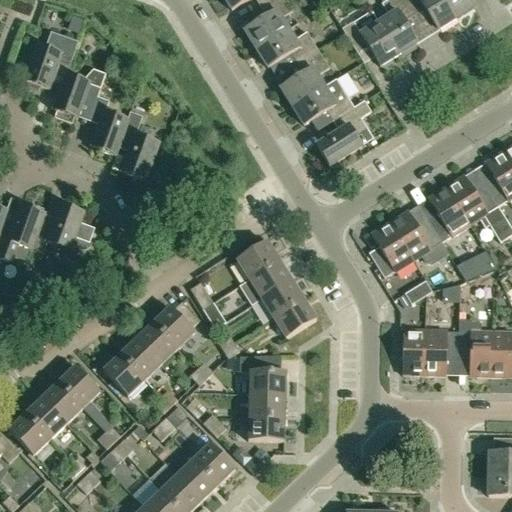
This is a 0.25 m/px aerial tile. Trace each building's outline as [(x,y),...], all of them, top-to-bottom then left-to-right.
[(255,0),(260,8),(273,0),(223,0),(231,12),(251,0),(255,0)] [(256,51),(288,31),(281,20),(293,13),(284,0),(273,0),(260,8),(267,18),(244,33),(256,51)] [(403,23),(413,16),(402,0),(391,0),(382,6),(389,18),(379,25),(398,57),(417,45),(403,23)] [(402,0),(413,16),(423,10),(437,32),(456,21),(443,0),(402,0)] [(443,0),(456,21),(475,9),(469,0),(443,0)] [(398,57),(379,25),(372,15),(354,26),(353,24),(342,31),(355,52),(366,46),(380,68),(398,57)] [(296,66),(318,53),(307,35),(294,42),(288,31),(256,51),(267,70),(290,56),(296,66)] [(75,51),(78,44),(51,34),(45,51),(38,48),(25,83),(27,84),(27,89),(38,93),(41,89),(48,92),(54,75),(66,79),(66,77),(76,51),(75,51)] [(292,109),(324,89),(317,78),(329,70),(318,53),(296,66),(303,76),(280,90),(292,109)] [(83,83),(66,77),(66,79),(53,113),(57,114),(55,120),(71,125),(73,120),(77,121),(83,104),(94,108),(97,99),(105,77),(93,72),(83,83)] [(354,110),(343,92),(336,81),(324,89),(292,109),(304,127),(326,113),(332,123),(354,110)] [(109,103),(97,99),(94,108),(88,123),(100,127),(92,150),(115,158),(118,150),(128,123),(127,123),(105,115),(109,103)] [(354,110),(332,123),(339,134),(316,148),(329,169),(361,149),(355,138),(367,131),(361,121),(371,114),(364,103),(354,110)] [(128,123),(118,150),(129,154),(122,175),(145,184),(158,146),(135,138),(142,119),(130,114),(127,123),(128,123)] [(511,147),(502,154),(511,169),(511,147)] [(508,204),(511,201),(511,169),(502,154),(484,165),(495,182),(484,189),(497,210),(508,203),(508,204)] [(511,232),(497,210),(484,189),(474,195),(464,178),(445,190),(470,228),(479,222),(483,228),(487,225),(500,245),(511,237),(511,232)] [(452,240),(470,228),(445,190),(427,201),(438,218),(428,224),(441,245),(451,239),(452,240)] [(31,252),(44,216),(42,216),(43,211),(30,207),(28,211),(21,208),(17,219),(5,215),(0,230),(0,260),(10,264),(13,255),(28,260),(29,258),(31,252)] [(55,220),(44,216),(31,252),(29,258),(41,262),(47,245),(70,253),(73,245),(83,249),(84,249),(85,249),(86,248),(87,247),(88,246),(88,245),(89,245),(94,231),(79,226),(83,216),(60,207),(55,220)] [(441,245),(428,224),(417,231),(407,214),(389,225),(413,264),(419,260),(423,267),(428,268),(448,256),(441,245)] [(395,275),(413,264),(389,225),(371,237),(381,253),(371,260),(384,281),(394,274),(395,275)] [(249,283),(279,264),(267,244),(236,263),(249,283)] [(456,268),(465,282),(495,270),(484,253),(456,268)] [(252,308),(261,302),(291,283),(279,264),(249,283),(240,288),(252,308)] [(273,322),(303,302),(291,283),(261,302),(273,322)] [(425,283),(404,296),(411,307),(432,294),(425,283)] [(200,285),(190,292),(202,312),(213,305),(200,285)] [(303,302),(273,322),(285,341),(316,322),(303,302)] [(153,326),(177,352),(194,335),(190,331),(199,323),(182,305),(173,313),(170,309),(153,326)] [(213,305),(202,312),(208,321),(219,315),(213,305)] [(23,314),(13,311),(9,321),(19,324),(23,314)] [(492,334),(481,334),(481,327),(476,322),(458,322),(458,335),(458,359),(470,359),(469,379),(491,380),(492,334)] [(161,367),(177,352),(153,326),(136,342),(161,367)] [(424,378),(425,333),(404,332),(402,378),(424,378)] [(458,359),(458,335),(446,334),(446,333),(425,333),(424,378),(445,379),(446,359),(458,359)] [(511,334),(492,334),(491,380),(511,380),(511,379),(511,334)] [(223,353),(234,346),(229,338),(218,345),(223,353)] [(145,383),(161,367),(136,342),(120,357),(145,383)] [(234,346),(223,353),(228,361),(239,354),(234,346)] [(128,399),(145,383),(120,357),(103,374),(128,399)] [(280,374),(281,359),(239,360),(239,375),(249,375),(249,397),(285,398),(285,374),(280,374)] [(197,372),(206,382),(213,375),(204,365),(197,372)] [(58,385),(83,411),(100,395),(75,369),(58,385)] [(199,388),(206,382),(197,372),(190,379),(199,388)] [(66,427),(83,411),(58,385),(42,401),(66,427)] [(161,400),(170,409),(177,403),(168,393),(161,400)] [(284,421),(285,398),(249,397),(248,420),(284,421)] [(163,416),(170,409),(161,400),(154,406),(163,416)] [(50,442),(66,427),(42,401),(25,417),(50,442)] [(33,459),(50,442),(25,417),(8,433),(33,459)] [(210,433),(219,424),(213,417),(203,426),(210,433)] [(284,444),(284,421),(248,420),(248,443),(284,444)] [(159,427),(168,437),(175,430),(166,421),(159,427)] [(219,424),(210,433),(216,440),(226,431),(219,424)] [(161,444),(168,437),(159,427),(152,434),(161,444)] [(148,437),(139,428),(134,433),(143,443),(148,437)] [(104,436),(113,446),(120,439),(111,429),(104,436)] [(106,452),(113,446),(104,436),(97,443),(106,452)] [(0,457),(9,466),(19,456),(1,438),(0,439),(0,457)] [(117,449),(126,459),(133,452),(124,443),(117,449)] [(193,462),(218,488),(235,472),(224,461),(212,448),(210,446),(193,462)] [(215,446),(212,448),(224,461),(227,458),(215,446)] [(119,466),(126,459),(117,449),(110,456),(119,466)] [(94,455),(87,461),(92,466),(91,468),(93,470),(99,464),(97,462),(99,460),(94,455)] [(488,477),(511,477),(511,455),(489,455),(488,477)] [(71,467),(80,477),(87,470),(78,461),(71,467)] [(201,504),(218,488),(193,462),(177,478),(201,504)] [(73,484),(80,477),(71,467),(64,474),(73,484)] [(84,481),(93,490),(100,484),(90,474),(84,481)] [(511,499),(511,477),(488,477),(488,499),(511,499)] [(177,511),(192,511),(201,504),(177,478),(160,494),(177,511)] [(86,497),(93,490),(84,481),(76,487),(86,497)] [(146,511),(177,511),(160,494),(144,510),(146,511)] [(8,511),(15,511),(19,509),(10,499),(2,506),(8,511)]
